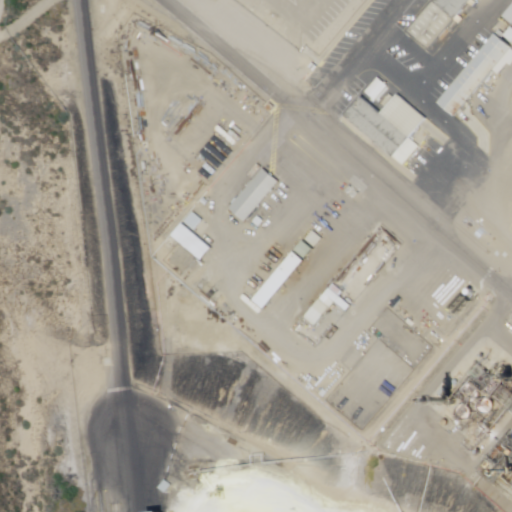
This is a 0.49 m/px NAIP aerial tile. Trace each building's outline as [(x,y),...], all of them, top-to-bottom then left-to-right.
[(433,0),(405,33),(428,52),(472,0),(433,0)] [(511,6),(502,18),(511,26),(511,6)] [(511,51),(494,36),(437,104),(455,119),(511,51)] [(365,93),(377,79),(387,88),(375,102),(365,93)] [(362,99),(345,117),(404,168),(432,136),(444,147),(450,140),(398,95),(380,115),(362,99)] [(267,170),(231,210),(247,224),(283,183),(267,170)] [(193,211),(203,219),(195,228),(185,220),(193,211)] [(258,215),(253,221),(259,226),(264,220),(258,215)] [(182,222),(212,247),(201,259),(172,235),(182,222)] [(307,237),(317,246),(323,238),(313,229),(307,237)] [(296,248),(306,256),(313,247),(303,239),(296,248)] [(297,253),(256,302),(266,311),(308,262),(297,253)] [(304,317),(315,326),(335,303),(345,311),(351,305),(340,296),(344,292),(334,283),(304,317)]
